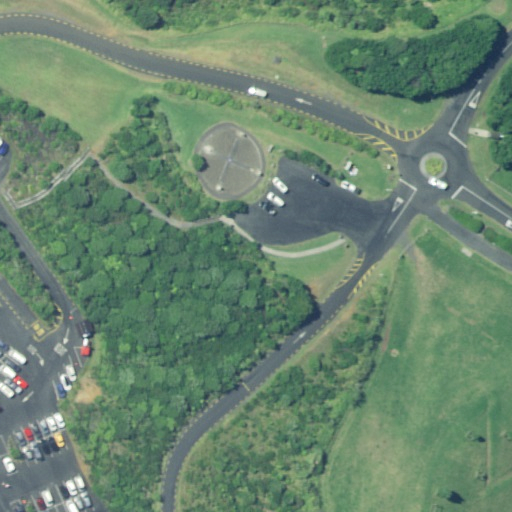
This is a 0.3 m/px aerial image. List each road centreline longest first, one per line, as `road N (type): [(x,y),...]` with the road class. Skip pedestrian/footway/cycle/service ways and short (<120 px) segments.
road 1 (unclassified): [(414,152),(307,92),(43,17),(0,19)]
road 2 (unclassified): [(166,511),(175,446),(200,413),(293,346),(359,275),(421,181)]
road 3 (unclassified): [(0,200),(63,287),(69,317),(32,399),(0,428)]
road 4 (unclassified): [(445,141),(511,41)]
